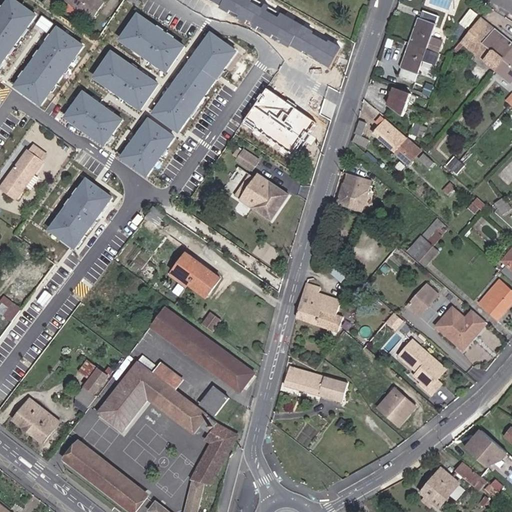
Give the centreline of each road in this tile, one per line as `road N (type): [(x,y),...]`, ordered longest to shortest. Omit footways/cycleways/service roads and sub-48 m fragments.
road 1 (tertiary): [(386,0),(348,104),(256,436),(253,456),(272,500)]
road 2 (residential): [(321,511),(401,463),(511,365)]
